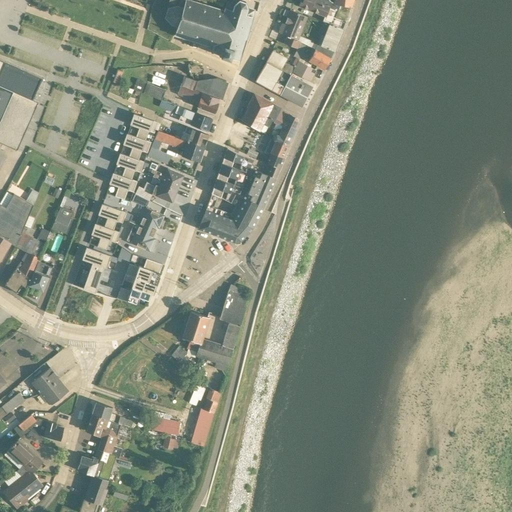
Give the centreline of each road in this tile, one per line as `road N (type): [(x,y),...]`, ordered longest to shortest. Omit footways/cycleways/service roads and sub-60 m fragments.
road 1 (track): [(223,511),(295,226),(335,112)]
road 2 (unclassified): [(95,335),(60,477),(35,511)]
road 3 (residential): [(232,260),(262,223),(306,117)]
road 4 (tertiary): [(186,228),(238,79)]
road 5 (residential): [(306,117),(358,0)]
